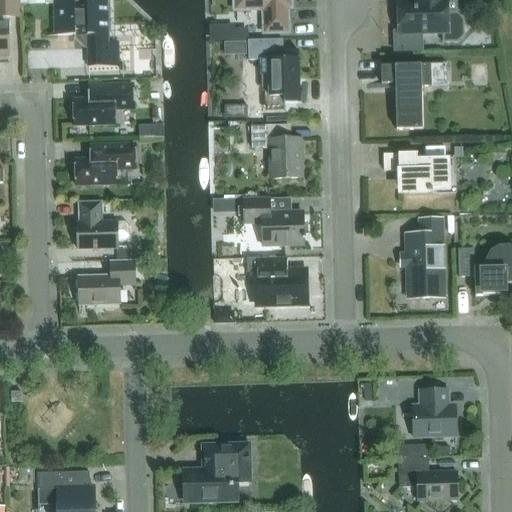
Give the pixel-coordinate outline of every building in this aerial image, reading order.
[(20,18),(19,0),(0,0),(0,56),(8,57),(7,22),(6,22),(6,18),(20,18)] [(45,35),(45,37),(74,36),(88,49),(88,68),(118,67),(117,42),(107,43),(106,2),(74,3),(73,0),(44,0),(44,5),(54,4),(55,34),(45,35)] [(290,9),(290,0),(234,0),(235,10),(262,10),(263,34),(288,33),(287,9),(290,9)] [(421,50),(421,35),(442,34),(443,43),(457,43),(463,37),(463,20),(457,14),(443,14),(442,0),(418,0),(419,1),(397,1),(398,33),(394,33),(394,51),(421,50)] [(231,28),(212,28),(212,42),(232,41),(231,28)] [(298,52),(283,52),(283,40),(247,42),(248,61),(260,61),(261,76),(268,76),(269,98),(283,97),(283,104),(299,104),(298,52)] [(244,44),(235,44),(235,55),(245,55),(244,44)] [(430,66),(380,67),(381,89),(394,89),(396,131),(422,130),(421,88),(431,88),(430,66)] [(89,100),(73,101),(74,127),(114,126),(114,111),(133,110),(133,85),(101,86),(88,86),(89,100)] [(247,118),(247,106),(233,106),(233,118),(247,118)] [(288,140),(287,126),(251,127),(251,149),(269,149),(270,180),(301,179),(300,140),(288,140)] [(115,171),(135,170),(134,145),(102,146),(89,146),(89,160),(75,161),(76,187),(116,186),(115,171)] [(462,148),(454,148),(455,159),(463,159),(462,148)] [(431,189),(446,189),(445,159),(417,160),(417,154),(383,155),(383,172),(405,171),(406,194),(431,193),(431,189)] [(239,200),(227,200),(227,213),(240,213),(239,200)] [(269,214),(269,200),(243,201),(244,225),(261,224),(262,247),(303,245),(302,213),(269,214)] [(102,202),(77,203),(77,215),(79,215),(80,224),(77,224),(77,250),(116,249),(117,249),(117,247),(117,241),(125,241),(128,237),(128,227),(124,223),(94,224),(94,215),(102,215),(102,202)] [(408,299),(443,298),(441,220),(419,220),(420,235),(406,235),(408,299)] [(117,249),(116,249),(117,260),(130,260),(130,247),(117,247),(117,249)] [(473,249),(457,250),(458,278),(474,277),(474,297),(505,296),(505,298),(506,298),(506,284),(509,284),(511,281),(511,249),(509,247),(499,247),(490,253),(486,261),(486,267),(474,267),(473,249)] [(276,272),(276,258),(246,259),(247,274),(257,274),(258,307),(305,305),(304,271),(276,272)] [(111,277),(78,278),(79,307),(119,306),(119,286),(135,286),(134,262),(110,263),(111,277)] [(230,312),(215,312),(215,324),(235,324),(234,317),(230,312)] [(448,406),(448,392),(448,391),(419,391),(419,407),(412,407),(413,438),(455,437),(454,406),(448,406)] [(21,393),(11,393),(11,403),(21,403),(21,393)] [(187,471),(188,484),(188,504),(239,503),(239,486),(250,485),(249,445),(212,446),(212,461),(210,461),(210,464),(204,470),(187,471)] [(428,446),(403,447),(404,458),(429,457),(428,446)] [(449,447),(437,447),(437,455),(449,455),(449,447)] [(428,474),(428,460),(398,460),(399,488),(417,488),(417,502),(457,501),(456,473),(428,474)] [(89,473),(39,474),(40,506),(57,506),(57,511),(94,511),(93,487),(89,488),(89,473)]
